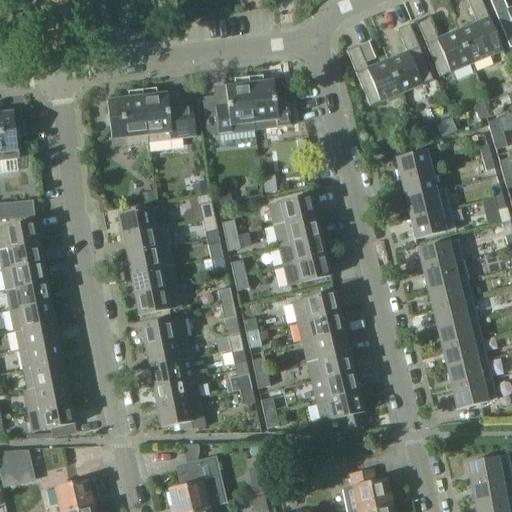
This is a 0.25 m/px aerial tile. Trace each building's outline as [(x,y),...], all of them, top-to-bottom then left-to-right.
[(471,63),(502,50),(481,0),(467,0),(476,21),(457,29),(471,63)] [(511,45),(511,6),(508,8),(504,0),(491,0),(511,46),(511,45)] [(437,38),(428,16),(417,21),(440,76),(471,63),(457,29),(437,38)] [(402,92),(433,79),(409,24),(398,29),(407,51),(388,59),(402,92)] [(368,67),(359,46),(347,51),(371,106),(402,92),(388,59),(368,67)] [(274,87),(274,82),(250,84),(256,130),(291,126),(287,85),(274,87)] [(256,130),(250,84),(226,87),(227,92),(215,93),(215,99),(204,100),(206,117),(218,116),(220,134),(256,130)] [(180,100),(179,92),(143,97),(149,143),(185,138),(182,121),(195,119),(192,99),(180,100)] [(114,148),(149,143),(143,97),(119,100),(121,114),(109,116),(114,148)] [(485,107),(475,111),(479,121),(488,117),(485,107)] [(2,128),(0,115),(0,114),(0,160),(18,159),(14,127),(2,128)] [(499,120),(488,123),(492,137),(503,134),(499,120)] [(438,126),(443,137),(443,138),(447,136),(456,133),(451,121),(438,126)] [(492,137),(496,151),(507,147),(503,134),(492,137)] [(483,161),(491,158),(488,146),(479,148),(483,161)] [(402,178),(431,171),(426,151),(397,158),(402,178)] [(491,158),(483,161),(486,173),(494,171),(491,158)] [(511,164),(510,159),(499,162),(503,176),(511,173),(511,164)] [(407,199),(436,191),(431,171),(402,178),(407,199)] [(511,173),(503,176),(507,190),(511,188),(511,173)] [(194,196),(207,194),(205,183),(192,185),(194,196)] [(270,183),(264,184),(265,197),(278,195),(277,186),(270,183)] [(490,187),(494,200),(502,197),(499,185),(490,187)] [(223,203),(234,201),(231,187),(220,190),(223,203)] [(412,219),(451,209),(446,189),(436,191),(407,199),(412,219)] [(139,195),(140,205),(155,203),(153,193),(139,195)] [(282,202),(270,205),(274,224),(317,214),(312,194),(282,202)] [(497,212),(505,210),(502,197),(494,200),(497,212)] [(0,220),(34,217),(32,203),(0,206),(0,220)] [(200,206),(202,220),(214,218),(212,209),(211,204),(200,206)] [(123,235),(166,227),(162,206),(119,214),(123,235)] [(417,238),(446,231),(456,228),(451,209),(412,219),(417,238)] [(317,214),(274,224),(279,245),(322,235),(317,214)] [(205,234),(217,232),(214,218),(202,220),(205,234)] [(0,251),(39,243),(35,222),(4,228),(5,228),(0,229),(0,251)] [(234,222),(222,224),(225,238),(236,236),(234,222)] [(128,255),(170,247),(166,227),(123,235),(128,255)] [(322,235),(279,245),(284,265),(327,255),(322,235)] [(225,238),(228,252),(239,249),(236,236),(225,238)] [(424,268),(464,258),(459,239),(419,249),(424,268)] [(0,257),(3,271),(43,263),(39,243),(0,251),(0,257)] [(208,246),(211,260),(223,257),(220,243),(208,246)] [(131,275),(174,266),(170,247),(128,255),(131,275)] [(327,255),(284,265),(289,285),(331,275),(327,255)] [(214,274),(226,272),(223,257),(211,260),(214,274)] [(428,288),(469,278),(464,258),(424,268),(428,288)] [(242,261),(231,264),(234,278),(245,275),(242,261)] [(7,291),(47,283),(43,263),(3,271),(7,291)] [(136,295),(178,286),(174,266),(131,275),(136,295)] [(245,275),(234,278),(237,292),(248,289),(245,275)] [(433,307),(474,297),(469,278),(428,288),(433,307)] [(11,311),(51,303),(47,283),(7,291),(11,311)] [(140,316),(170,310),(182,307),(178,286),(136,295),(140,316)] [(218,292),(221,306),(233,303),(230,289),(218,292)] [(299,323),(341,312),(335,291),(293,301),(299,323)] [(438,327),(479,317),(474,297),(433,307),(438,327)] [(15,331),(55,323),(51,303),(11,311),(15,331)] [(226,330),(238,328),(233,303),(221,306),(226,330)] [(304,342),(346,332),(341,312),(299,323),(304,342)] [(146,347),(189,339),(184,317),(142,326),(146,347)] [(443,347),(484,338),(479,317),(438,327),(443,347)] [(255,319),(243,322),(246,336),(258,333),(255,319)] [(59,343),(55,323),(15,331),(15,334),(17,334),(20,351),(59,343)] [(308,362),(350,351),(346,332),(304,342),(308,362)] [(246,336),(249,350),(260,347),(258,333),(246,336)] [(231,352),(243,350),(240,336),(228,338),(231,352)] [(448,367),(488,357),(484,338),(443,347),(448,367)] [(150,368),(193,359),(189,339),(146,347),(150,368)] [(24,371),(63,363),(59,343),(20,351),(24,371)] [(243,350),(231,352),(234,366),(246,364),(243,350)] [(313,382),(355,371),(350,351),(308,362),(313,382)] [(453,387),(493,377),(488,357),(448,367),(453,387)] [(195,371),(193,359),(150,368),(154,387),(206,376),(210,375),(209,368),(195,371)] [(264,359),(252,362),(255,376),(267,373),(264,359)] [(28,392),(68,383),(63,363),(24,371),(28,392)] [(318,402),(360,391),(355,371),(313,382),(318,402)] [(255,376),(258,390),(269,387),(267,373),(255,376)] [(233,393),(240,392),(251,389),(248,375),(236,378),(230,379),(233,393)] [(158,408),(201,399),(198,385),(208,383),(206,376),(154,387),(158,408)] [(458,408),(489,400),(498,398),(493,377),(453,387),(458,408)] [(29,412),(72,403),(68,383),(28,392),(25,392),(29,412)] [(243,406),(254,404),(251,389),(240,392),(243,406)] [(364,424),(361,413),(365,412),(360,391),(318,402),(323,422),(346,416),(349,428),(364,424)] [(206,427),(201,399),(158,408),(162,427),(184,423),(185,429),(191,430),(206,427)] [(272,399),(261,402),(264,416),(275,413),(272,399)] [(78,436),(76,424),(72,403),(29,412),(33,432),(52,428),(55,440),(78,436)] [(264,416),(267,430),(278,427),(275,413),(264,416)] [(466,464),(470,484),(511,476),(507,456),(466,464)] [(247,469),(253,497),(268,493),(262,466),(247,469)] [(363,511),(393,506),(388,479),(376,481),(373,470),(352,474),(355,486),(344,489),(348,511),(363,511)] [(470,484),(474,504),(511,497),(511,483),(511,476),(470,484)] [(178,488),(171,490),(175,511),(190,511),(209,507),(220,505),(217,494),(207,496),(203,482),(186,486),(184,478),(176,480),(178,488)] [(5,500),(34,494),(31,481),(3,488),(5,500)] [(61,511),(70,511),(94,506),(89,481),(56,488),(61,511)] [(296,487),(271,492),(274,505),(299,499),(296,487)] [(269,511),(265,494),(245,499),(247,507),(255,505),(256,511),(269,511)] [(511,511),(511,497),(474,504),(475,511),(511,511)]
